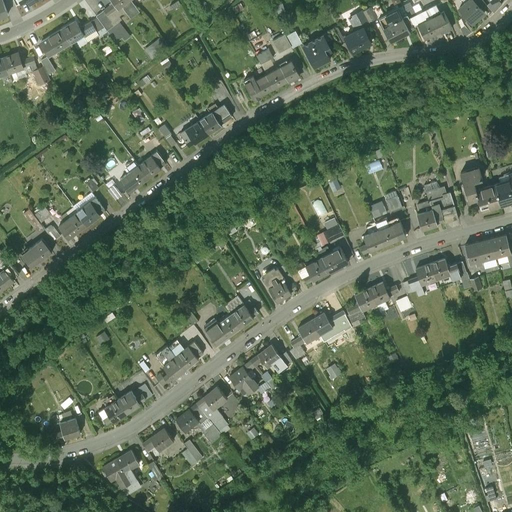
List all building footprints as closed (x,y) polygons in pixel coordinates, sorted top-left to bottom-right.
[(0,0),(0,17),(8,14),(2,0),(0,0)] [(130,0),(110,0),(113,3),(103,10),(108,16),(122,6),(130,0)] [(131,0),(130,0),(122,6),(130,17),(139,11),(131,0)] [(475,0),(471,0),(459,10),(473,26),(487,14),(475,0)] [(497,0),(494,3),(492,1),(487,5),(494,12),(503,4),(498,0),(497,0)] [(372,8),(377,18),(383,14),(379,5),(372,8)] [(418,25),(439,13),(435,6),(409,20),(413,28),(418,25)] [(364,12),(369,23),(377,19),(377,18),(372,8),(364,12)] [(409,20),(403,8),(378,21),(391,44),(407,36),(406,35),(415,31),(413,28),(409,20)] [(103,10),(96,15),(98,18),(104,26),(107,31),(113,26),(110,22),(112,21),(108,16),(103,10)] [(367,30),(365,28),(370,25),(369,23),(364,12),(363,11),(349,18),(350,20),(356,31),(345,37),(348,42),(353,52),(368,44),(368,42),(372,40),(370,36),(371,34),(370,31),(367,30)] [(451,26),(443,11),(439,13),(418,25),(426,40),(451,26)] [(98,18),(91,23),(96,31),(104,26),(98,18)] [(62,30),(71,43),(84,35),(86,37),(96,31),(91,23),(90,21),(80,28),(76,22),(62,30)] [(113,26),(107,31),(117,43),(122,38),(125,42),(132,37),(120,21),(113,26)] [(337,47),(348,42),(345,37),(340,40),(334,28),(327,32),(328,33),(329,33),(336,47),(337,47)] [(71,43),(62,30),(62,29),(41,42),(46,50),(47,50),(50,55),(71,43)] [(292,47),(293,48),(302,43),(295,32),(286,36),(292,47)] [(326,52),(336,47),(329,33),(328,33),(323,36),(328,44),(323,47),(326,52)] [(292,47),(286,36),(285,34),(272,41),(279,54),(292,47)] [(328,44),(323,36),(303,46),(307,54),(306,56),(308,60),(310,59),(315,68),(330,60),(326,52),(323,47),(328,44)] [(154,42),(145,48),(152,58),(161,52),(154,42)] [(256,56),(261,65),(273,58),(268,49),(256,56)] [(19,57),(18,53),(3,58),(8,73),(26,67),(25,65),(34,62),(32,57),(23,60),(22,56),(19,57)] [(44,67),(47,75),(55,70),(47,57),(41,60),(44,67)] [(280,67),(266,75),(274,89),(288,81),(288,82),(299,76),(291,61),(280,67)] [(47,75),(44,67),(32,72),(38,85),(50,80),(47,75)] [(274,89),(266,75),(256,81),(253,77),(244,82),(254,102),(261,99),(260,96),(274,89)] [(216,104),(207,108),(209,113),(218,109),(216,104)] [(213,113),(199,122),(208,135),(222,126),(213,113)] [(208,135),(199,122),(186,131),(195,144),(208,135)] [(171,135),(164,126),(158,131),(164,139),(171,135)] [(138,167),(148,179),(161,170),(160,168),(166,164),(162,159),(157,164),(151,157),(138,167)] [(378,163),(366,168),(369,176),(382,171),(378,163)] [(148,179),(138,167),(120,181),(129,192),(134,188),(135,189),(148,179)] [(481,171),(463,175),(470,203),(478,201),(482,213),(501,208),(494,187),(477,192),(475,182),(483,180),(481,171)] [(510,182),(494,187),(501,208),(511,204),(511,176),(509,177),(510,182)] [(85,186),(93,195),(99,190),(91,182),(85,186)] [(335,183),(329,186),(333,196),(340,193),(335,183)] [(459,221),(450,194),(447,195),(445,188),(439,190),(437,183),(424,187),(429,203),(430,203),(437,225),(443,223),(444,226),(459,221)] [(121,196),(114,186),(107,191),(115,201),(121,196)] [(397,197),(386,202),(390,213),(402,209),(397,197)] [(95,199),(77,212),(87,225),(99,215),(98,214),(104,210),(95,199)] [(437,225),(430,203),(429,203),(418,207),(420,215),(417,216),(422,231),(437,226),(437,225)] [(371,213),(374,220),(387,215),(384,208),(371,213)] [(23,215),(36,232),(42,227),(29,210),(23,215)] [(87,225),(77,212),(59,227),(67,238),(73,234),(74,235),(87,225)] [(399,239),(394,226),(393,226),(390,227),(387,220),(375,225),(378,232),(384,247),(399,241),(399,239)] [(325,225),(327,231),(337,227),(334,221),(325,225)] [(394,226),(399,239),(405,237),(399,222),(392,225),(393,226),(394,226)] [(45,230),(53,242),(59,237),(51,226),(45,230)] [(337,227),(327,231),(322,234),(327,245),(344,237),(343,234),(339,226),(337,227)] [(384,247),(378,232),(363,238),(366,246),(360,249),(362,254),(368,251),(369,253),(384,247)] [(509,246),(507,236),(491,240),(496,258),(511,254),(511,253),(511,252),(511,245),(511,246),(509,246)] [(51,252),(41,240),(21,255),(30,266),(37,261),(38,262),(51,252)] [(496,258),(491,240),(465,247),(470,265),(477,263),(478,267),(483,265),(482,262),(496,258)] [(320,260),(330,254),(327,248),(322,251),(320,248),(315,250),(320,260)] [(347,263),(340,249),(330,254),(320,260),(327,274),(347,263)] [(0,271),(4,268),(13,280),(19,276),(0,251),(0,271)] [(327,274),(320,260),(306,267),(303,263),(295,267),(302,279),(303,278),(306,283),(312,280),(313,281),(327,274)] [(448,268),(445,260),(430,265),(436,281),(450,276),(452,282),(461,278),(461,276),(457,264),(448,268)] [(457,264),(461,276),(466,274),(462,262),(457,264)] [(436,281),(430,265),(416,270),(419,278),(421,286),(436,281)] [(295,283),(302,279),(295,267),(288,271),(295,283)] [(0,291),(9,285),(14,281),(13,280),(4,268),(0,271),(0,291)] [(421,286),(419,278),(411,281),(415,292),(417,298),(425,295),(421,286)] [(482,290),(478,278),(469,281),(473,293),(482,290)] [(287,287),(282,280),(269,288),(278,302),(291,293),(296,289),(293,284),(287,287)] [(415,292),(411,281),(403,284),(407,295),(415,292)] [(386,291),(383,283),(369,289),(376,305),(390,298),(389,297),(386,291)] [(398,285),(386,291),(389,297),(401,292),(398,285)] [(376,305),(369,289),(354,296),(358,304),(361,310),(361,311),(376,305)] [(407,298),(396,303),(400,313),(411,308),(407,298)] [(226,308),(231,315),(244,306),(239,299),(226,308)] [(250,301),(244,306),(231,315),(240,328),(253,318),(252,317),(258,313),(250,301)] [(361,310),(358,304),(346,309),(349,316),(361,310)] [(191,312),(186,316),(193,325),(198,321),(191,312)] [(328,320),(324,313),(311,321),(319,335),(333,327),(332,326),(328,320)] [(328,320),(332,326),(344,319),(340,313),(328,320)] [(240,328),(231,315),(218,323),(216,320),(204,328),(216,346),(228,337),(240,328)] [(319,335),(311,321),(297,329),(302,336),(296,339),(300,345),(305,342),(306,343),(319,335)] [(104,333),(95,339),(100,347),(109,341),(104,333)] [(305,354),(300,345),(296,339),(290,342),(294,349),(290,351),(296,359),(305,354)] [(186,369),(176,356),(167,345),(161,350),(170,361),(164,366),(169,373),(163,377),(167,382),(173,377),(174,379),(186,369)] [(281,356),(272,345),(250,361),(254,366),(261,360),(267,368),(272,364),(279,372),(287,366),(281,356)] [(194,353),(189,346),(176,356),(186,369),(199,359),(198,358),(203,353),(199,349),(194,353)] [(155,355),(164,366),(170,361),(161,350),(155,355)] [(286,352),(281,356),(287,366),(292,362),(286,352)] [(145,372),(149,369),(142,361),(139,364),(145,372)] [(254,366),(250,361),(229,377),(238,389),(243,385),(249,392),(257,386),(247,372),(254,366)] [(277,386),(267,373),(262,376),(272,389),(277,386)] [(163,386),(167,382),(163,377),(160,374),(156,377),(163,386)] [(227,398),(217,386),(196,403),(201,408),(213,423),(222,417),(223,417),(218,410),(217,411),(214,408),(227,398)] [(136,398),(131,391),(118,399),(127,413),(140,404),(139,403),(145,400),(142,395),(136,398)] [(127,413),(118,399),(104,408),(109,415),(102,420),(106,425),(112,421),(113,422),(127,413)] [(201,408),(196,403),(176,419),(185,431),(194,424),(198,420),(193,414),(201,408)] [(198,420),(194,424),(197,428),(199,427),(203,432),(201,433),(210,444),(222,434),(219,431),(213,423),(201,408),(193,414),(198,420)] [(62,413),(63,420),(71,419),(70,412),(62,413)] [(222,417),(213,423),(219,431),(228,424),(228,423),(228,424),(222,417)] [(75,418),(59,423),(62,431),(55,433),(56,439),(63,437),(64,438),(79,434),(75,418)] [(173,441),(164,427),(150,438),(154,444),(159,451),(173,441)] [(146,450),(154,444),(150,438),(142,443),(146,450)] [(203,458),(189,440),(183,445),(188,450),(183,454),(192,466),(203,458)] [(139,463),(131,450),(116,458),(124,471),(130,468),(139,463)] [(124,471),(116,458),(116,457),(102,465),(110,479),(116,476),(122,487),(137,479),(130,468),(124,471)] [(156,480),(161,474),(153,461),(148,464),(155,474),(152,477),(156,480)]
